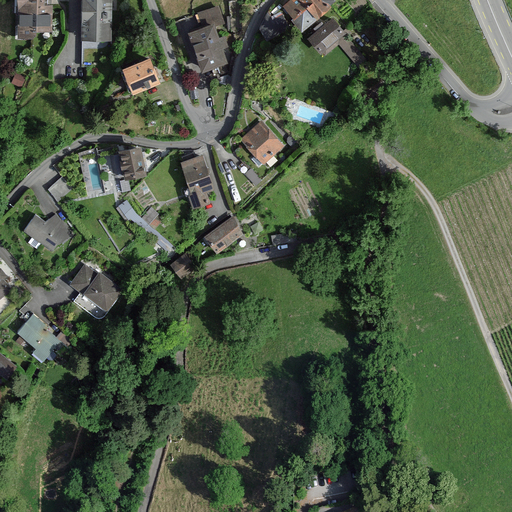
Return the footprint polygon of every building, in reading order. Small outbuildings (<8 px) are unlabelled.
[(52,0),(18,0),(18,28),(53,29),(52,0)] [(113,0),(83,0),(83,38),(113,38),(113,0)] [(338,1),(337,0),(286,0),(282,4),(303,29),(338,1)] [(221,5),(186,17),(204,70),(229,61),(217,25),(227,22),(221,5)] [(282,34),(268,13),(261,28),(268,40),(282,34)] [(347,32),(334,15),(308,36),(321,53),(347,32)] [(151,55),(124,66),(134,92),(161,82),(151,55)] [(28,76),(17,72),(13,83),(24,87),(28,76)] [(286,142),(263,119),(242,139),(265,163),(286,142)] [(141,145),(120,149),(126,178),(147,174),(141,145)] [(202,145),(178,153),(195,206),(208,202),(204,191),(216,187),(202,145)] [(48,187),(59,200),(73,188),(63,175),(48,187)] [(166,217),(152,207),(142,219),(155,230),(166,217)] [(47,221),(37,214),(25,230),(56,250),(60,243),(72,235),(57,213),(55,215),(47,221)] [(234,217),(208,237),(219,252),(245,232),(234,217)] [(197,265),(186,250),(170,261),(181,276),(197,265)] [(98,273),(85,264),(72,283),(109,309),(124,287),(100,270),(98,273)] [(0,273),(0,299),(13,289),(0,273)] [(51,327),(35,314),(19,333),(36,347),(32,352),(43,361),(61,340),(48,329),(51,327)] [(0,373),(5,378),(17,363),(0,349),(0,373)]
